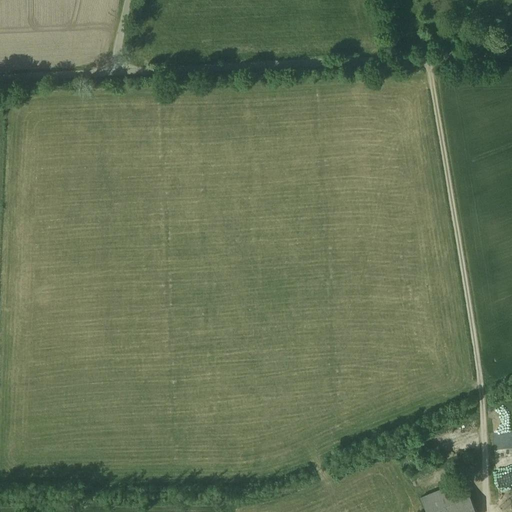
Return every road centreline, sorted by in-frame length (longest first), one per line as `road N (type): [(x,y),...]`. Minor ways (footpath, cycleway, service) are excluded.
road 1 (track): [(426,57),(475,351),(487,511)]
road 2 (unclassified): [(114,70),(511,54)]
